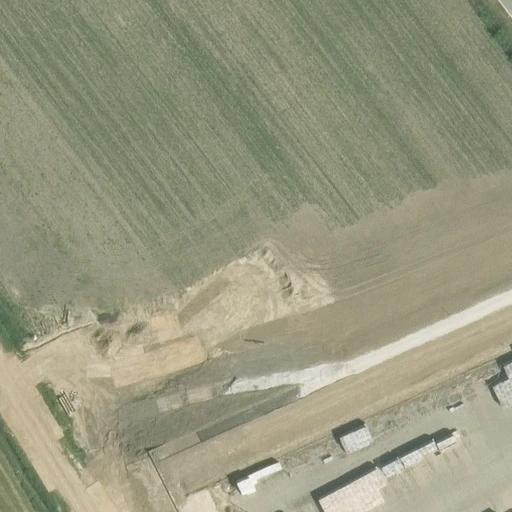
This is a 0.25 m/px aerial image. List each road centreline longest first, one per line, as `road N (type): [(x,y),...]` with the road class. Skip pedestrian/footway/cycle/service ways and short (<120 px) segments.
road 1 (track): [(104,511),(511,331)]
road 2 (unclassified): [(86,511),(0,369)]
